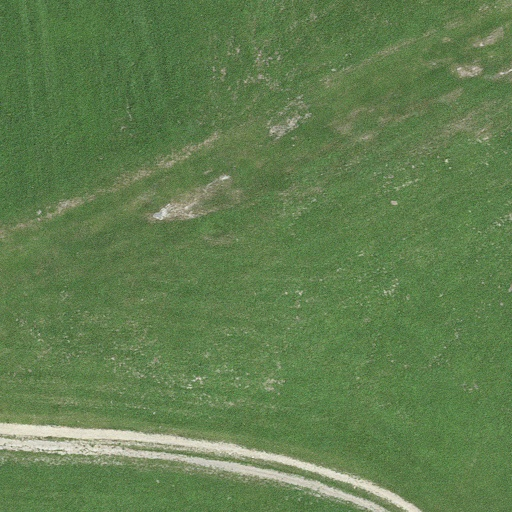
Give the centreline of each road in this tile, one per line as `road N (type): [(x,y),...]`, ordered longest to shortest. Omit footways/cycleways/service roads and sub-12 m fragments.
road 1 (track): [(0,265),(223,197),(511,44)]
road 2 (track): [(383,511),(352,493),(242,464),(0,437)]
